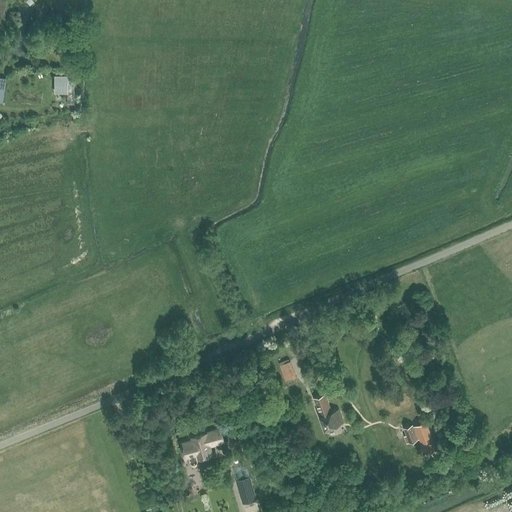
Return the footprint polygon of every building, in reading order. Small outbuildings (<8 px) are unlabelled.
[(66,76),(54,76),(53,92),(66,92),(66,76)] [(279,364),(285,380),(296,376),(290,360),(279,364)] [(313,396),(325,428),(343,422),(338,408),(331,410),(325,392),(313,396)] [(178,419),(180,421),(188,410),(186,409),(178,419)] [(412,424),(404,427),(406,435),(404,436),(407,443),(418,439),(417,438),(419,438),(425,453),(436,449),(426,421),(413,426),(412,424)] [(186,460),(189,459),(189,461),(191,462),(192,462),(193,462),(195,462),(196,461),(197,460),(197,459),(212,455),(209,444),(223,440),(221,430),(192,438),(192,441),(181,444),(186,460)] [(250,476),(243,478),(236,480),(243,504),(257,500),(250,476)]
